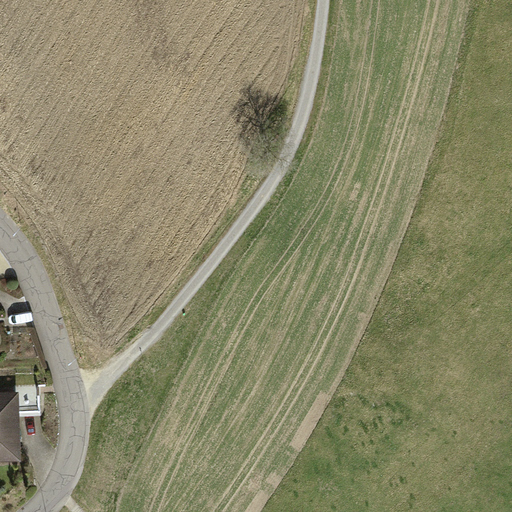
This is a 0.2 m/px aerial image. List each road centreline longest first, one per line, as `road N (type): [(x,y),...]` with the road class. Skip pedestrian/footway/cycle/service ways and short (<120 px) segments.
road 1 (track): [(323,0),(316,78),(256,201),(167,323),(107,376),(74,389)]
road 2 (residential): [(41,511),(74,452),(74,389),(42,291),(0,227)]
